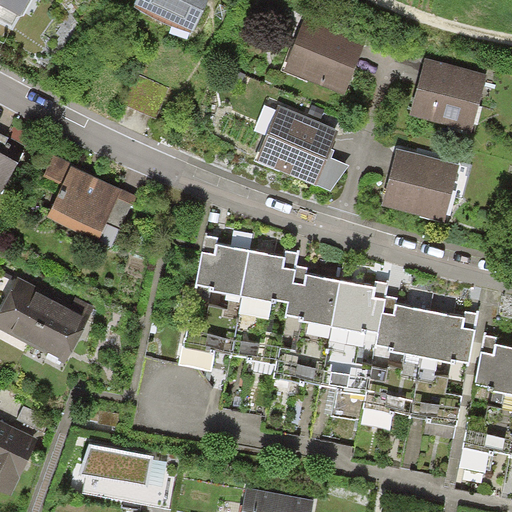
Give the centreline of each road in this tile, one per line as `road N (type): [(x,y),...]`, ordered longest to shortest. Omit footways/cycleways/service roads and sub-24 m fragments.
road 1 (residential): [(511,285),(336,238),(161,169),(0,88)]
road 2 (track): [(511,39),(386,0)]
